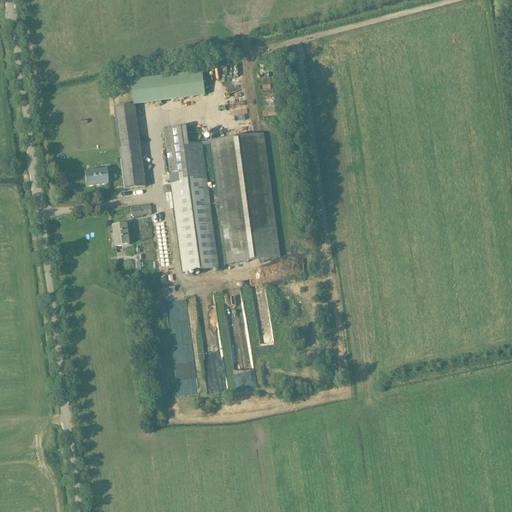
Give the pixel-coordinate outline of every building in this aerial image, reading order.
[(221,74),(234,77),(236,70),(231,69),(231,67),(223,65),(221,74)] [(205,97),(202,73),(132,82),(135,106),(205,97)] [(274,110),(269,74),(261,75),(265,104),(259,105),(260,112),(274,110)] [(119,150),(125,191),(146,188),(141,147),(135,106),(114,108),(119,150)] [(219,269),(216,247),(225,245),(228,266),(280,259),(264,134),(211,141),(218,196),(210,197),(200,126),(164,131),(175,211),(183,274),(219,269)] [(87,187),(107,185),(105,171),(85,173),(87,187)] [(131,210),(132,218),(152,215),(151,207),(141,208),(142,208),(131,210)] [(129,245),(127,226),(113,228),(116,247),(129,245)] [(223,307),(228,336),(247,332),(242,304),(223,307)] [(259,323),(260,347),(273,347),(272,323),(259,323)]
